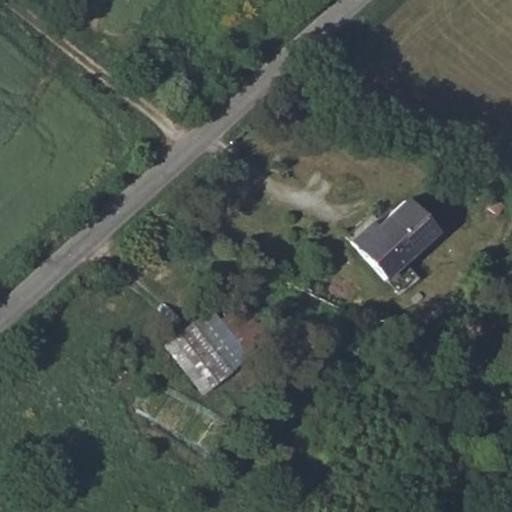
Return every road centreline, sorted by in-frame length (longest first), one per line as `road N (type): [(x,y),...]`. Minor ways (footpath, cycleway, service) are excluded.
road 1 (tertiary): [(0,318),(358,0)]
road 2 (track): [(185,152),(0,1)]
